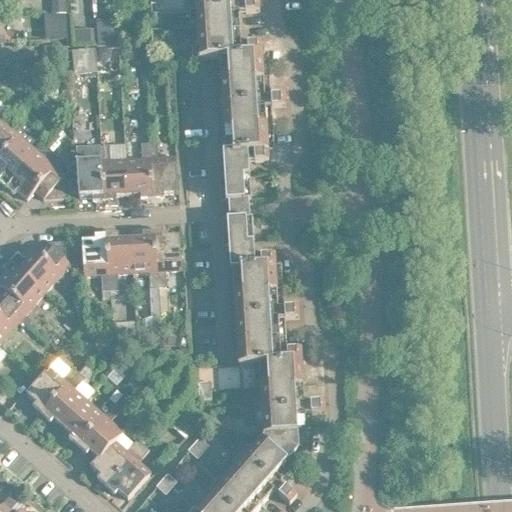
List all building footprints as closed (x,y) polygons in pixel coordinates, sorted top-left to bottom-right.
[(201,22),(201,33),(244,31),(242,0),(192,0),(194,22),(201,22)] [(248,1),(249,12),(263,11),(263,0),(248,1)] [(70,2),(55,2),(56,14),(70,13),(70,2)] [(123,17),(99,19),(100,43),(124,42),(123,17)] [(155,28),(155,37),(168,36),(168,27),(155,28)] [(94,28),(77,29),(78,43),(95,42),(94,28)] [(196,59),(223,58),(241,56),(241,55),(246,55),(246,54),(244,31),(201,33),(202,46),(195,46),(196,59)] [(168,36),(155,37),(156,45),(169,45),(168,36)] [(251,43),(252,54),(266,53),(265,42),(251,43)] [(63,43),(48,44),(48,61),(64,61),(63,43)] [(103,48),(99,50),(100,55),(104,57),(110,56),(113,53),(113,49),(109,48),(103,48)] [(137,52),(127,53),(127,60),(138,60),(137,52)] [(229,151),(247,150),(247,151),(252,151),(252,152),(258,152),(272,151),(266,53),(252,54),(246,54),(246,55),(241,55),(241,56),(223,58),(229,151)] [(275,95),(275,107),(289,106),(289,95),(275,95)] [(0,142),(14,127),(0,115),(0,142)] [(2,181),(9,187),(41,151),(14,127),(0,142),(0,158),(1,159),(0,159),(0,172),(5,177),(2,181)] [(161,142),(153,143),(156,199),(169,198),(168,193),(181,192),(179,157),(162,158),(161,142)] [(146,159),(130,160),(132,195),(143,195),(144,199),(156,199),(153,143),(145,143),(146,159)] [(113,145),(105,146),(108,202),(121,201),(120,196),(132,195),(130,160),(114,161),(113,145)] [(108,202),(105,146),(97,146),(98,162),(81,163),(83,199),(95,198),(96,203),(108,202)] [(247,151),(247,150),(227,151),(230,201),(255,200),(252,152),(252,151),(247,151)] [(41,151),(9,187),(16,193),(19,190),(31,200),(38,192),(47,200),(70,198),(70,195),(69,176),(41,151)] [(273,161),(272,151),(258,152),(259,162),(273,161)] [(70,173),(69,173),(69,176),(70,195),(80,195),(78,165),(70,165),(70,173)] [(234,269),(236,269),(254,268),(254,267),(259,267),(259,266),(256,218),(231,219),(234,269)] [(158,231),(162,287),(170,287),(169,271),(186,270),(184,234),(171,235),(171,230),(158,231)] [(146,237),(135,237),(137,273),(153,272),(153,288),(162,287),(158,231),(146,232),(146,237)] [(123,233),(110,234),(114,290),(122,290),(121,274),(137,273),(135,237),(123,238),(123,233)] [(114,290),(110,234),(98,235),(98,240),(85,241),(88,276),(105,275),(105,291),(114,290)] [(20,253),(14,260),(49,292),(74,264),(73,242),(50,243),(42,252),(34,245),(23,257),(20,253)] [(265,265),(279,264),(279,254),(264,255),(265,265)] [(9,290),(1,298),(25,319),(29,315),(49,292),(14,260),(7,267),(11,271),(0,282),(9,290)] [(242,365),(263,364),(263,363),(285,361),(285,360),(279,264),(265,265),(259,266),(259,267),(254,267),(254,268),(236,269),(242,365)] [(114,290),(105,291),(106,300),(114,300),(114,290)] [(171,297),(162,297),(163,311),(171,311),(171,297)] [(0,344),(2,346),(22,323),(25,319),(1,298),(0,299),(0,344)] [(288,307),(289,319),(303,318),(302,307),(288,307)] [(29,315),(25,319),(32,325),(35,321),(29,315)] [(146,318),(139,319),(140,337),(165,343),(164,327),(146,328),(146,318)] [(25,319),(22,323),(28,329),(32,325),(25,319)] [(138,321),(117,322),(117,332),(138,337),(138,321)] [(168,333),(165,343),(177,346),(180,336),(168,333)] [(116,335),(107,347),(116,355),(125,343),(116,335)] [(263,363),(263,364),(264,387),(307,384),(305,349),(291,350),(291,360),(285,360),(285,361),(263,363)] [(126,362),(120,369),(126,373),(131,366),(126,362)] [(45,414),(83,372),(77,367),(66,379),(53,367),(30,394),(39,403),(36,406),(45,414)] [(119,368),(110,377),(120,385),(128,376),(119,368)] [(58,419),(66,427),(90,400),(78,389),(89,378),(83,372),(45,414),(55,423),(58,419)] [(201,382),(202,391),(215,390),(214,381),(201,382)] [(266,423),(267,438),(311,453),(307,384),(264,387),(265,399),(258,399),(259,423),(266,423)] [(120,390),(112,399),(119,404),(127,395),(120,390)] [(215,390),(202,391),(202,399),(215,398),(215,390)] [(127,395),(119,404),(125,409),(133,401),(127,395)] [(81,446),(119,404),(112,399),(102,410),(90,400),(66,427),(75,434),(72,438),(81,446)] [(314,402),(315,414),(329,413),(328,401),(314,402)] [(94,451),(102,458),(102,459),(118,440),(119,441),(127,432),(114,421),(125,409),(119,404),(81,446),(91,454),(94,451)] [(203,437),(197,444),(207,452),(212,446),(203,437)] [(241,467),(233,476),(266,505),(311,453),(267,438),(257,449),(252,444),(236,462),(241,467)] [(100,478),(109,487),(147,444),(141,439),(130,451),(119,441),(118,440),(102,459),(102,458),(94,466),(103,475),(100,478)] [(147,444),(109,487),(119,495),(122,491),(132,500),(155,473),(143,462),(153,450),(147,444)] [(207,452),(197,444),(191,450),(201,459),(207,452)] [(171,473),(165,480),(175,488),(181,482),(171,473)] [(209,503),(201,511),(258,511),(266,505),(233,476),(225,485),(220,480),(212,489),(204,498),(209,503)] [(175,488),(165,480),(160,486),(169,495),(175,488)] [(300,496),(290,486),(282,495),(293,504),(300,496)] [(0,511),(27,511),(26,511),(24,511),(15,511),(14,510),(23,499),(16,493),(0,510),(0,511)]
